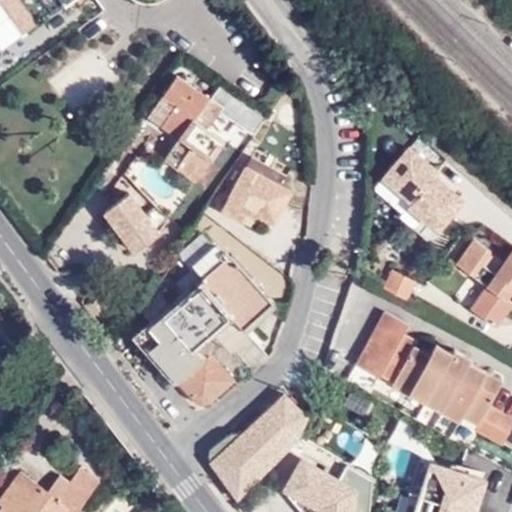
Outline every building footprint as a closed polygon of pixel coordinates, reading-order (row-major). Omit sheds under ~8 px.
[(0,0),(0,10),(14,29),(54,0),(57,0),(61,6),(68,0),(0,0)] [(179,78),(175,75),(160,95),(170,103),(155,125),(179,142),(190,150),(176,171),(196,185),(225,145),(204,131),(210,122),(198,113),(207,99),(190,87),(196,78),(185,70),(179,78)] [(170,103),(160,95),(144,116),(155,125),(170,103)] [(289,114),(278,107),(262,131),(273,138),(289,114)] [(190,150),(179,142),(164,162),(176,171),(190,150)] [(418,144),(402,144),(401,168),(418,169),(418,144)] [(292,168),(257,149),(225,208),(247,219),(254,223),(260,214),(274,222),(296,181),(287,177),(292,168)] [(129,188),(101,210),(132,251),(160,230),(129,188)] [(247,219),(225,208),(220,219),(241,229),(247,219)] [(492,257),(472,242),(455,267),(474,281),(475,280),(481,271),(492,257)] [(216,247),(194,266),(203,278),(226,259),(216,247)] [(511,250),(492,278),(485,288),(507,304),(511,296),(511,250)] [(270,300),(229,256),(226,259),(203,278),(202,279),(243,326),(270,300)] [(417,281),(392,268),(383,287),(408,299),(417,281)] [(481,271),(475,280),(485,288),(492,278),(481,271)] [(232,376),(243,367),(249,374),(252,372),(261,365),(269,358),(243,326),(202,279),(139,335),(201,408),(234,378),(232,376)] [(507,304),(485,288),(476,299),(502,317),(510,306),(507,304)] [(407,325),(385,312),(357,363),(389,381),(387,384),(407,395),(408,392),(453,417),(454,415),(477,429),(475,431),(503,448),(511,431),(511,418),(490,406),(504,383),(472,364),(473,360),(454,350),(452,353),(436,344),(430,355),(414,345),(417,340),(403,332),(407,325)] [(351,389),(343,384),(338,393),(347,398),(351,389)] [(226,438),(208,455),(208,460),(210,466),(240,503),(296,436),(305,412),(297,408),(281,392),(238,435),(236,433),(230,435),(227,439),(226,438)] [(347,421),(328,452),(353,467),(372,436),(347,421)] [(267,475),(278,486),(304,459),(293,448),(267,475)] [(445,473),(445,470),(417,465),(414,480),(412,489),(405,487),(400,511),(448,511),(450,504),(459,505),(464,477),(445,473)] [(1,500),(6,504),(2,509),(1,509),(0,511),(61,511),(66,507),(73,511),(76,511),(100,481),(90,473),(84,481),(78,477),(72,485),(60,476),(48,491),(22,472),(1,500)] [(323,477),(304,474),(301,495),(319,498),(318,508),(317,511),(355,511),(360,487),(322,481),(323,477)] [(412,489),(414,480),(407,479),(405,487),(412,489)] [(319,498),(301,495),(299,506),(318,508),(319,498)]
